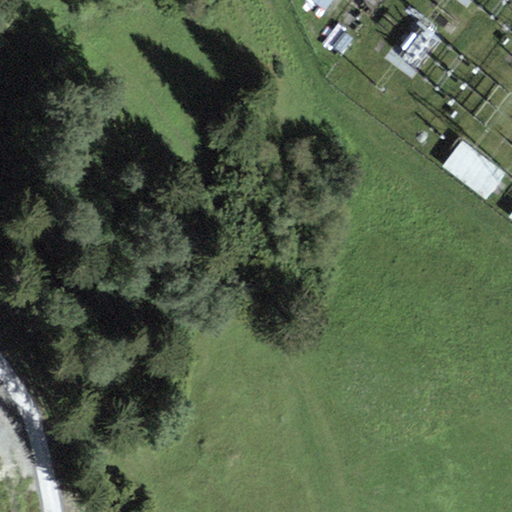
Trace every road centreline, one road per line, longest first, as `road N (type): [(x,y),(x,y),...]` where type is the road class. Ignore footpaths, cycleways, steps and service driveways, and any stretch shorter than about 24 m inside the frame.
road 1 (track): [(277,0),(325,91),(511,251)]
road 2 (track): [(69,511),(49,420),(32,383),(0,346)]
